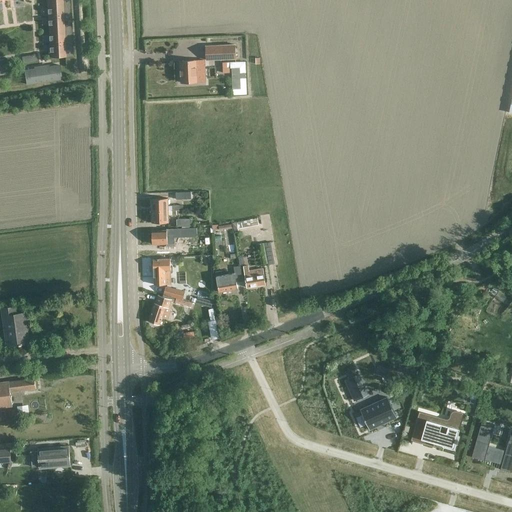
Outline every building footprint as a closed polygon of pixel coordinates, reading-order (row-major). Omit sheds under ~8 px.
[(50,51),(50,57),(73,56),(69,0),(47,0),(48,8),(46,8),(47,13),(48,13),(48,20),(47,20),(47,24),(48,24),(49,35),(48,35),(48,40),(49,40),(49,46),(48,47),(49,51),(50,51)] [(235,58),(234,44),(223,45),(206,46),(206,60),(223,59),(235,58)] [(197,82),(196,60),(180,61),(181,82),(197,82)] [(48,66),(48,65),(34,67),(34,68),(24,70),(26,84),(61,79),(58,65),(48,66)] [(151,211),(169,210),(168,199),(151,199),(151,211)] [(169,210),(151,211),(152,223),(169,222),(169,210)] [(249,221),(233,224),(234,233),(238,233),(237,229),(250,227),(250,225),(258,223),(257,220),(249,221)] [(176,243),(189,243),(189,232),(182,233),(181,228),(166,229),(166,231),(152,231),(152,245),(167,244),(167,234),(175,233),(176,243)] [(257,244),(261,266),(267,265),(263,243),(257,244)] [(170,273),(172,273),(172,270),(170,270),(169,258),(153,259),(153,272),(155,272),(155,285),(170,284),(170,273)] [(237,290),(236,282),(243,280),(240,265),(233,266),(234,274),(229,275),(222,276),(221,272),(215,273),(219,293),(237,290)] [(243,266),(247,288),(265,285),(262,269),(249,271),(248,265),(243,266)] [(163,294),(176,297),(182,299),(184,294),(184,292),(165,286),(163,294)] [(167,309),(170,300),(157,295),(148,322),(158,325),(164,308),(167,309)] [(182,299),(176,297),(175,302),(189,306),(188,301),(182,299)] [(7,345),(30,342),(26,312),(16,313),(15,306),(2,307),(7,345)] [(378,366),(376,373),(387,376),(389,369),(378,366)] [(357,374),(346,379),(356,400),(367,395),(357,374)] [(9,392),(36,388),(34,377),(0,381),(0,407),(11,406),(9,392)] [(377,401),(360,409),(369,429),(387,421),(396,417),(387,397),(377,401)] [(419,412),(412,439),(422,442),(423,438),(436,442),(435,446),(443,448),(443,446),(452,448),(453,448),(454,448),(454,447),(456,442),(457,438),(456,438),(456,435),(461,418),(451,416),(448,426),(446,432),(440,430),(441,424),(428,420),(429,418),(428,418),(429,414),(419,412)] [(483,421),(473,456),(493,462),(494,457),(503,459),(500,469),(511,472),(511,467),(511,439),(509,439),(505,450),(488,445),(494,424),(483,421)] [(39,467),(70,465),(68,446),(38,448),(39,467)] [(0,462),(11,462),(10,449),(0,449),(0,462)]
